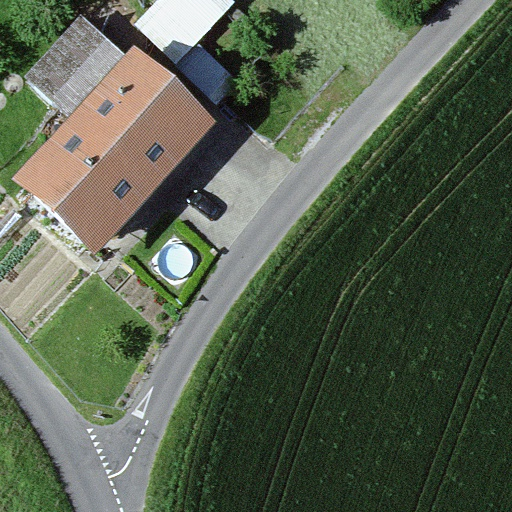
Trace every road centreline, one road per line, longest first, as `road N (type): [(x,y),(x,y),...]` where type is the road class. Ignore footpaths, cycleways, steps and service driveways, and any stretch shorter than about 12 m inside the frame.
road 1 (unclassified): [(101,509),(251,247),(473,0)]
road 2 (unclassified): [(0,348),(59,427),(101,509)]
